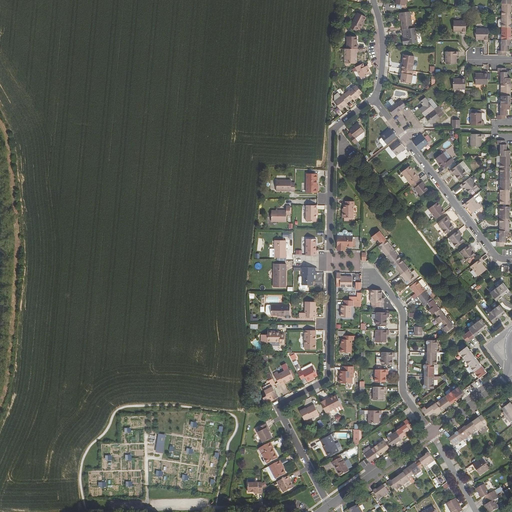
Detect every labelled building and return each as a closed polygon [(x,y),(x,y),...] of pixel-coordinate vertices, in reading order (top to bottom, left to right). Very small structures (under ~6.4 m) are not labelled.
[(502,4),(501,16),(511,16),(511,4),(502,4)] [(348,27),(358,32),(360,28),(361,28),(366,17),(357,12),(352,23),(350,23),(348,27)] [(400,21),(402,30),(405,29),(413,28),(410,12),(399,13),(400,21)] [(501,27),(501,28),(511,28),(511,26),(511,24),(511,16),(501,16),(501,19),(499,19),(498,20),(498,27),(501,27)] [(461,32),(461,34),(466,34),(466,21),(454,21),(454,32),(461,32)] [(402,39),(403,45),(407,44),(417,43),(415,28),(413,28),(405,29),(406,38),(402,39)] [(501,34),(501,39),(511,40),(511,39),(511,37),(511,36),(511,28),(501,28),(501,34)] [(484,40),(484,42),(488,42),(488,39),(488,29),(476,29),(476,40),(484,40)] [(347,36),(347,49),(358,49),(358,44),(357,44),(357,37),(347,36)] [(498,51),(498,55),(506,55),(506,51),(507,51),(508,45),(511,45),(511,40),(501,39),(501,51),(498,51)] [(345,49),(345,63),(347,65),(350,65),(351,63),(356,63),(357,62),(357,53),(358,53),(358,49),(345,49)] [(446,52),(446,64),(456,64),(456,56),(459,56),(459,52),(446,52)] [(404,56),(402,69),(412,71),(414,57),(404,56)] [(356,67),(361,78),(370,73),(367,66),(364,67),(363,64),(356,67)] [(501,73),(501,84),(511,84),(511,78),(507,78),(507,72),(506,72),(506,68),(498,68),(498,70),(498,73),(501,73)] [(402,73),(401,82),(411,83),(413,71),(412,71),(402,69),(401,73),(402,73)] [(475,73),(475,84),(488,85),(488,84),(488,72),(484,71),(484,74),(475,73)] [(453,79),(453,90),(466,90),(466,76),(461,76),(461,79),(453,79)] [(501,84),(501,96),(511,96),(511,87),(511,85),(511,84),(501,84)] [(345,94),(350,101),(353,98),(354,99),(359,95),(358,94),(361,92),(356,85),(345,94)] [(334,102),(340,110),(348,104),(347,103),(350,101),(345,94),(340,88),(339,90),(343,95),(341,96),(338,92),(334,95),(335,101),(334,102)] [(501,96),(501,104),(511,104),(511,96),(501,96)] [(419,109),(425,117),(435,109),(425,97),(420,101),(423,106),(419,109)] [(388,110),(395,104),(391,99),(384,105),(388,110)] [(388,110),(393,116),(406,106),(401,100),(397,103),(397,102),(395,104),(388,110)] [(497,115),(497,119),(505,120),(505,116),(507,116),(507,110),(510,110),(511,104),(501,104),(501,115),(497,115)] [(431,125),(440,118),(445,114),(439,106),(435,109),(425,117),(431,125)] [(471,113),(471,126),(484,126),(484,121),(481,121),(481,113),(471,113)] [(350,132),(347,135),(358,149),(361,147),(357,143),(358,142),(355,138),(363,132),(364,131),(358,123),(349,131),(350,132)] [(381,137),(386,145),(396,137),(391,129),(381,137)] [(355,138),(358,142),(364,137),(365,136),(364,133),(363,132),(355,138)] [(413,142),(420,151),(429,143),(422,134),(419,136),(420,137),(413,142)] [(470,134),(470,146),(481,146),(481,139),(483,138),(484,134),(470,134)] [(389,146),(395,154),(401,150),(402,151),(406,149),(398,139),(389,146)] [(500,145),(500,156),(510,156),(510,150),(507,150),(507,145),(505,145),(505,141),(497,141),(497,145),(500,145)] [(454,162),(451,159),(449,161),(446,157),(443,153),(435,159),(441,167),(443,166),(445,169),(450,164),(454,162)] [(500,156),(500,168),(510,168),(510,156),(500,156)] [(454,173),(459,180),(467,173),(460,163),(449,172),(452,175),(454,173)] [(401,172),(411,185),(412,185),(419,180),(420,179),(414,172),(413,172),(408,167),(401,172)] [(500,168),(500,180),(510,180),(510,168),(500,168)] [(316,188),(317,185),(317,180),(317,173),(307,173),(307,193),(318,193),(318,188),(316,188)] [(465,187),(470,194),(473,191),(474,193),(479,189),(470,177),(460,185),(463,189),(465,187)] [(276,180),(276,191),(295,191),(295,183),(291,183),(291,180),(276,180)] [(412,185),(421,195),(428,190),(422,182),(421,183),(419,180),(412,185)] [(500,180),(500,192),(510,193),(510,180),(500,180)] [(500,192),(500,204),(509,204),(511,203),(511,202),(510,201),(510,193),(500,192)] [(474,196),(478,202),(482,199),(483,197),(479,193),(474,196)] [(468,207),(473,213),(481,206),(478,202),(474,196),(463,205),(466,208),(468,207)] [(343,211),(342,218),(353,218),(353,205),(354,205),(354,201),(346,201),(345,205),(344,205),(344,211),(343,211)] [(428,209),(436,219),(445,212),(437,202),(428,209)] [(306,205),(306,221),(316,221),(316,215),(316,209),(316,205),(306,205)] [(271,211),(271,221),(286,222),(286,215),(290,215),(290,206),(286,206),(286,211),(271,211)] [(500,207),(500,219),(510,219),(510,211),(511,210),(511,208),(510,207),(500,207)] [(438,224),(445,234),(454,228),(449,222),(451,220),(448,216),(438,224)] [(500,219),(500,231),(510,231),(510,219),(500,219)] [(448,238),(456,248),(464,241),(459,235),(461,233),(459,230),(448,238)] [(378,239),(381,244),(386,240),(380,231),(372,237),(375,242),(378,239)] [(496,242),(496,246),(504,246),(504,242),(506,242),(506,237),(509,237),(510,231),(500,231),(499,242),(496,242)] [(337,236),(337,250),(341,250),(341,246),(345,246),(353,246),(353,236),(337,236)] [(306,239),(306,255),(317,255),(317,250),(316,250),(316,239),(306,239)] [(275,240),(275,258),(286,258),(286,253),(286,240),(275,240)] [(381,249),(386,256),(394,250),(386,240),(381,244),(378,246),(379,246),(379,248),(380,249),(381,249)] [(459,252),(467,262),(475,255),(470,249),(473,248),(470,244),(459,252)] [(393,264),(393,265),(401,259),(394,250),(386,256),(391,262),(390,263),(392,264),(393,264)] [(470,266),(478,276),(486,269),(481,263),(484,262),(481,258),(470,266)] [(396,268),(401,275),(409,268),(401,259),(393,265),(394,265),(393,267),(395,268),(396,268)] [(273,287),(286,287),(286,264),(274,264),(273,287)] [(302,267),(302,276),(300,276),(299,277),(299,282),(300,283),(300,288),(301,289),(307,289),(307,288),(307,285),(313,285),(313,280),(315,280),(315,275),(317,275),(317,273),(317,272),(315,272),(315,268),(302,267)] [(407,283),(408,284),(416,278),(409,268),(401,275),(405,281),(405,282),(406,283),(407,283)] [(352,287),(352,277),(341,277),(341,273),(337,273),(336,283),(336,287),(352,287)] [(413,290),(417,296),(425,290),(423,287),(419,282),(418,280),(410,287),(411,288),(410,289),(411,290),(413,290)] [(502,294),(503,295),(505,294),(504,293),(508,289),(503,283),(497,288),(502,294)] [(490,293),(496,301),(498,299),(497,298),(502,294),(497,288),(490,293)] [(384,307),(384,298),(381,298),(381,290),(371,290),(370,302),(371,302),(371,307),(384,307)] [(424,305),(425,306),(428,303),(433,300),(430,296),(425,290),(417,296),(422,302),(422,303),(423,305),(424,305)] [(408,303),(416,297),(413,294),(405,300),(408,303)] [(429,311),(432,315),(435,313),(440,309),(433,300),(428,303),(431,308),(429,311)] [(305,302),(305,313),(299,313),(299,317),(316,318),(316,313),(315,313),(315,302),(305,302)] [(498,317),(505,312),(499,304),(493,309),(498,317)] [(271,314),(271,315),(280,315),(280,316),(285,316),(285,315),(290,315),(290,305),(271,305),(271,314)] [(341,305),(341,317),(351,317),(351,306),(341,305)] [(435,319),(439,324),(442,322),(447,318),(440,309),(435,313),(438,317),(435,319)] [(486,314),(492,322),(498,317),(493,309),(486,314)] [(376,313),(376,325),(386,325),(386,317),(389,317),(389,313),(376,313)] [(442,328),(446,333),(453,326),(447,318),(442,322),(445,326),(442,328)] [(480,330),(481,331),(483,330),(483,328),(487,325),(482,319),(475,323),(480,330)] [(477,335),(476,333),(480,330),(475,323),(469,328),(470,330),(465,334),(462,336),(467,342),(475,336),(477,335)] [(305,330),(305,349),(316,349),(316,330),(305,330)] [(376,330),(376,342),(386,342),(386,334),(389,334),(389,330),(376,330)] [(284,344),(284,333),(280,333),(280,331),(267,331),(267,335),(262,334),(262,344),(267,344),(267,342),(280,342),(280,344),(284,344)] [(341,346),(341,352),(351,353),(352,340),(354,340),(354,336),(343,336),(343,339),(342,339),(342,346),(341,346)] [(427,344),(427,352),(437,352),(437,340),(427,340),(427,341),(426,342),(426,344),(427,344)] [(459,352),(464,359),(471,354),(467,349),(468,348),(467,346),(465,348),(463,344),(457,349),(459,352)] [(382,357),(382,365),(392,365),(392,357),(395,357),(395,352),(382,352),(382,357)] [(427,364),(427,365),(434,365),(437,365),(437,352),(427,352),(427,360),(426,361),(426,363),(427,364)] [(464,359),(469,365),(476,360),(472,356),(473,355),(472,353),(471,354),(464,359)] [(293,367),(298,365),(294,354),(290,355),(293,367)] [(473,370),(474,372),(481,367),(477,362),(478,362),(477,359),(476,360),(469,365),(470,366),(473,370)] [(303,371),(313,366),(311,363),(302,368),(303,371)] [(283,384),(283,385),(293,380),(285,365),(281,367),(284,373),(278,376),(277,373),(273,375),(279,387),(283,384)] [(424,368),(424,376),(434,376),(434,365),(427,365),(425,365),(424,365),(423,366),(423,368),(424,368)] [(297,372),(301,379),(305,377),(308,382),(312,379),(313,377),(318,375),(313,366),(303,371),(303,372),(302,371),(301,370),(297,372)] [(340,371),(340,376),(341,376),(341,383),(351,383),(352,383),(352,377),(354,377),(354,371),(354,366),(343,366),(343,371),(340,371)] [(474,372),(479,378),(486,373),(482,369),(483,368),(482,366),(481,367),(474,372)] [(375,370),(375,382),(385,382),(386,374),(388,374),(388,370),(375,370)] [(262,398),(264,404),(277,397),(271,387),(274,385),(269,374),(265,375),(269,384),(262,388),(264,393),(263,394),(263,396),(262,397),(262,398)] [(424,376),(424,384),(423,385),(423,387),(424,388),(434,388),(434,379),(439,379),(439,376),(434,376),(424,376)] [(373,387),(373,399),(384,399),(384,391),(386,391),(386,387),(373,387)] [(452,391),(458,399),(464,395),(462,391),(459,387),(452,391)] [(445,396),(451,404),(458,399),(452,391),(445,396)] [(321,403),(326,413),(327,415),(331,414),(329,411),(334,409),(341,405),(336,395),(328,399),(329,399),(326,401),(326,400),(321,403)] [(436,403),(441,411),(443,411),(444,410),(445,409),(451,404),(445,396),(436,403)] [(502,413),(505,416),(511,410),(511,404),(508,399),(506,401),(501,404),(503,407),(502,409),(504,411),(502,413)] [(434,411),(437,414),(441,411),(436,403),(426,409),(425,407),(421,409),(426,416),(429,413),(430,415),(434,411)] [(300,411),(305,421),(315,416),(315,417),(319,415),(314,404),(310,406),(310,407),(306,409),(306,408),(300,411)] [(369,410),(369,423),(379,423),(379,415),(382,415),(382,411),(369,410)] [(478,429),(481,434),(488,429),(484,424),(487,422),(482,415),(472,421),(478,429)] [(396,431),(402,439),(407,436),(404,433),(409,430),(408,428),(411,426),(407,420),(403,422),(405,425),(396,431)] [(464,439),(468,436),(478,429),(472,421),(466,426),(465,426),(463,427),(463,428),(458,431),(464,439)] [(257,432),(263,443),(272,438),(267,427),(268,427),(266,423),(258,427),(260,431),(257,432)] [(386,438),(392,446),(402,439),(396,431),(386,438)] [(448,438),(454,446),(464,439),(458,431),(458,432),(457,431),(455,432),(455,434),(448,438)] [(156,451),(163,453),(167,434),(159,433),(156,451)] [(325,448),(329,456),(339,451),(330,435),(320,440),(325,448)] [(374,447),(380,455),(389,448),(383,441),(374,447)] [(259,448),(267,464),(277,458),(272,449),(274,448),(270,442),(259,448)] [(364,454),(374,447),(372,445),(363,452),(364,454)] [(367,458),(370,462),(377,457),(378,457),(379,456),(379,455),(380,455),(374,447),(364,454),(367,458)] [(347,451),(349,456),(356,453),(353,448),(347,451)] [(419,460),(425,468),(427,466),(435,460),(429,452),(428,453),(427,452),(426,453),(426,455),(419,460)] [(333,463),(339,473),(347,468),(340,454),(330,459),(332,463),(333,463)] [(472,464),(475,468),(476,468),(477,470),(477,471),(480,475),(489,468),(482,458),(472,464)] [(269,466),(275,479),(285,474),(281,465),(282,465),(280,460),(269,466)] [(427,466),(429,469),(436,464),(435,460),(427,466)] [(406,469),(411,476),(414,474),(415,476),(421,471),(415,462),(406,469)] [(414,480),(411,476),(406,469),(399,473),(400,474),(398,476),(403,485),(410,481),(411,482),(414,480)] [(290,480),(288,476),(278,481),(284,492),(293,488),(289,480),(290,480)] [(388,482),(393,489),(396,487),(397,489),(403,485),(398,476),(395,478),(394,477),(388,482)] [(406,488),(415,482),(414,480),(411,482),(410,481),(403,485),(406,488)] [(258,493),(263,493),(262,482),(248,483),(248,492),(254,492),(258,492),(258,493)] [(476,489),(481,498),(485,497),(486,500),(496,494),(494,491),(489,494),(484,484),(476,489)] [(373,492),(379,500),(389,493),(384,485),(377,490),(375,489),(374,490),(374,492),(373,492)] [(503,506),(496,494),(486,500),(488,503),(485,505),(488,511),(492,511),(498,508),(503,506)] [(452,511),(453,511),(460,511),(462,511),(456,498),(443,505),(446,511),(452,511)]
